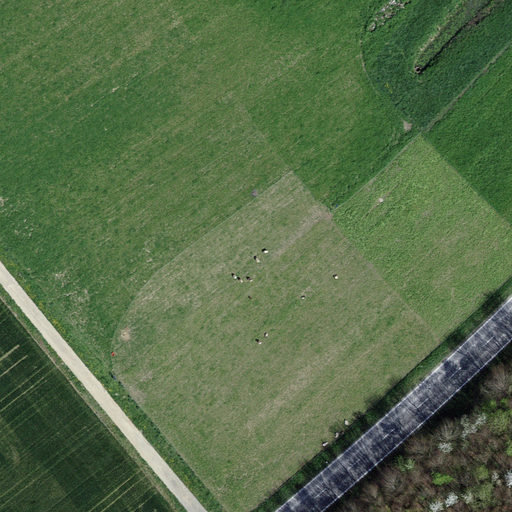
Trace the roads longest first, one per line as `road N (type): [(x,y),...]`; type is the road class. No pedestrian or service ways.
road 1 (track): [(194,511),(0,273)]
road 2 (secondary): [(289,511),(511,325)]
